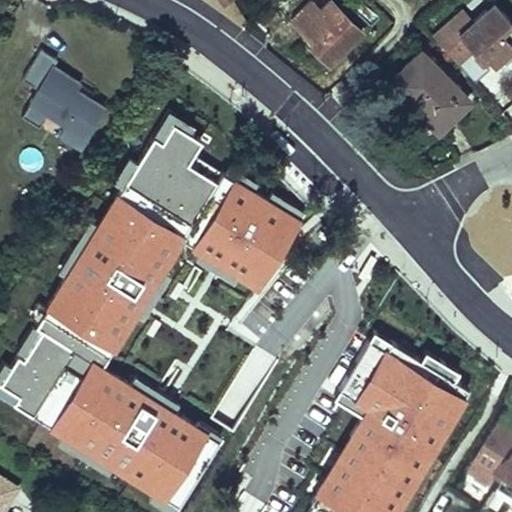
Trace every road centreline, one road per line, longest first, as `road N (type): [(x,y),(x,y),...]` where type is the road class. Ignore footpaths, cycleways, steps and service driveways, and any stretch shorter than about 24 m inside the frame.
road 1 (residential): [(232,501),(366,235),(399,210)]
road 2 (tertiary): [(150,0),(196,23),(286,94),(399,210)]
road 3 (tertiary): [(399,210),(511,330)]
road 4 (residential): [(399,210),(511,154)]
